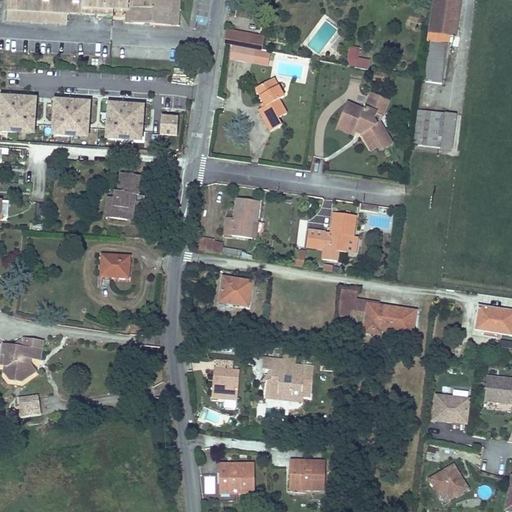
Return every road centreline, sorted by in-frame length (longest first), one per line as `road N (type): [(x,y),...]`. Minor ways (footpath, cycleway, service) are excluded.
road 1 (residential): [(174,255),(434,290)]
road 2 (residential): [(189,511),(174,255)]
road 3 (residential): [(193,171),(401,193)]
road 4 (residential): [(194,158),(0,146)]
road 5 (residential): [(200,88),(25,76)]
road 6 (unknown): [(0,328),(173,338)]
